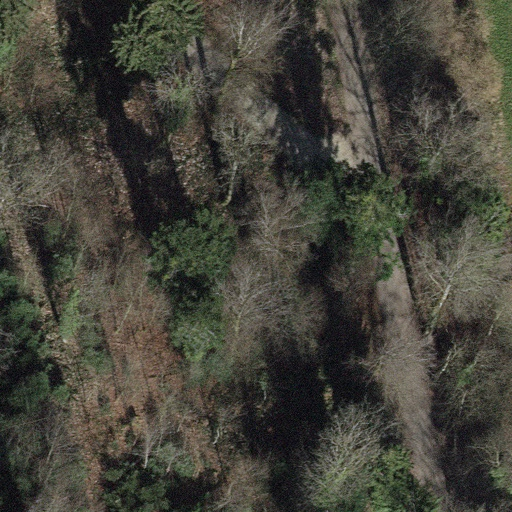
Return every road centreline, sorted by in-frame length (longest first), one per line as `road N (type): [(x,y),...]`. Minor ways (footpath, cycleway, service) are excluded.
road 1 (track): [(438,511),(339,0)]
road 2 (track): [(374,209),(155,0)]
